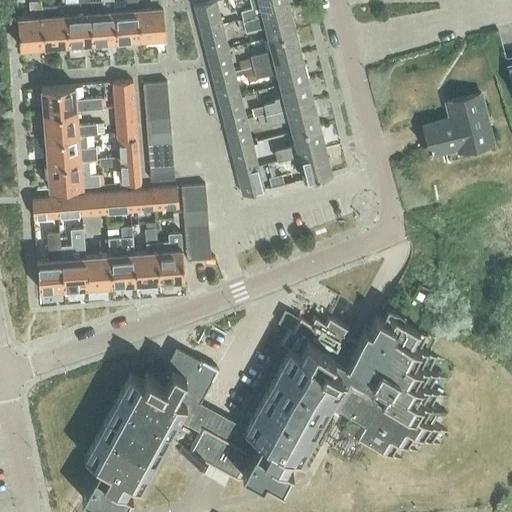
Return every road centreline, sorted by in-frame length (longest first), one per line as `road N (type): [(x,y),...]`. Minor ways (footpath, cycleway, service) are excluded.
road 1 (residential): [(5,380),(381,241),(389,219),(346,52)]
road 2 (residential): [(346,52),(506,11),(508,0)]
road 3 (residential): [(28,511),(5,380)]
